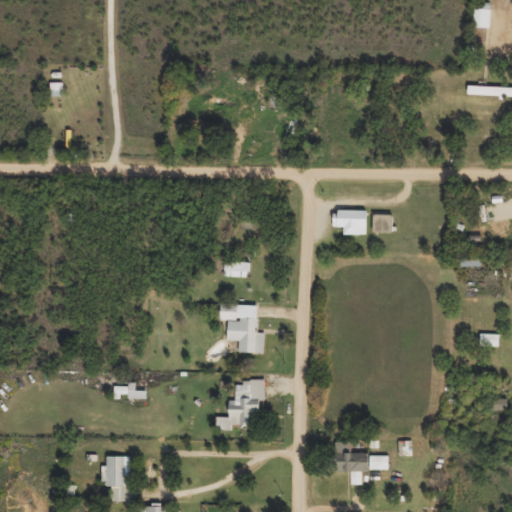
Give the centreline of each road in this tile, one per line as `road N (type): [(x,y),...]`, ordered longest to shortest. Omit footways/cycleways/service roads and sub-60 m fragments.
road 1 (residential): [(0,166),(511,173)]
road 2 (residential): [(298,511),(307,169)]
